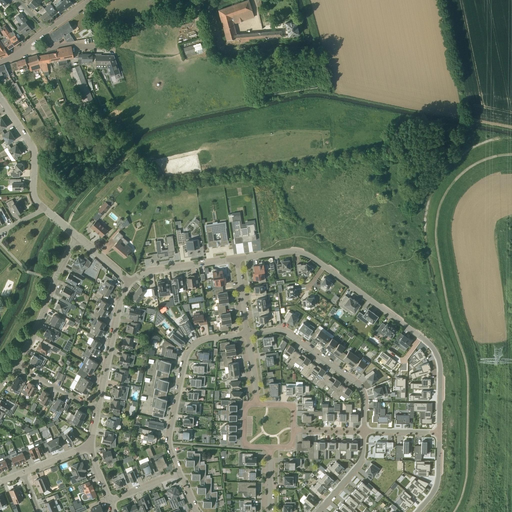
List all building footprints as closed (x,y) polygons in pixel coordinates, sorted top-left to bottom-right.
[(34,9),(39,4),(33,0),(26,0),(25,2),(34,9)] [(72,3),(69,0),(64,0),(62,2),(60,0),(55,0),(53,3),(56,7),(60,12),(67,7),(67,8),(72,3)] [(249,38),(282,36),(281,31),(236,34),(234,24),(254,17),(248,0),(219,10),(227,40),(237,38),(237,39),(237,40),(240,39),(241,42),(250,41),(249,38)] [(57,12),(52,6),(50,4),(49,5),(45,8),(44,9),(51,17),(57,12)] [(45,22),(51,17),(44,9),(45,8),(43,7),(37,12),(38,13),(45,22)] [(17,16),(15,17),(19,21),(20,23),(21,22),(23,24),(21,25),(18,27),(24,35),(32,30),(28,25),(29,24),(21,13),(17,16)] [(298,33),(296,25),(296,21),(286,23),(289,35),(289,37),(290,37),(290,35),(292,35),(292,37),(294,36),(294,35),(297,34),(297,35),(300,35),(299,32),(298,33)] [(50,34),(55,42),(74,29),(69,22),(50,34)] [(14,45),(20,42),(15,35),(16,35),(13,31),(10,34),(9,32),(10,32),(8,28),(4,31),(7,34),(14,45)] [(14,45),(7,34),(4,31),(3,30),(1,31),(4,36),(5,37),(2,39),(4,42),(9,49),(14,45)] [(0,58),(9,55),(3,48),(4,47),(0,40),(0,58)] [(196,54),(193,45),(184,48),(186,57),(196,54)] [(74,58),(72,50),(71,46),(57,49),(58,52),(48,54),(50,63),(74,58)] [(38,56),(41,65),(50,63),(48,54),(38,56)] [(82,64),(82,61),(93,61),(93,56),(93,54),(82,54),(82,58),(78,58),(78,64),(82,64)] [(96,69),(97,64),(106,64),(110,75),(119,72),(114,55),(100,55),(100,54),(96,54),(96,56),(93,56),(93,61),(93,64),(93,65),(95,69),(96,69)] [(30,68),(30,69),(31,71),(42,68),(43,72),(44,72),(41,65),(38,56),(37,55),(29,58),(25,59),(30,68)] [(24,70),(30,68),(25,59),(10,63),(12,71),(18,69),(23,68),(24,70)] [(8,72),(5,65),(5,64),(0,66),(0,75),(7,72),(8,72)] [(93,102),(85,80),(79,65),(70,69),(85,106),(93,102)] [(25,93),(22,86),(21,86),(18,81),(15,83),(17,89),(20,94),(24,92),(25,93)] [(5,140),(13,135),(10,130),(5,134),(4,132),(1,134),(2,135),(5,140)] [(8,144),(15,139),(13,135),(5,140),(8,144)] [(11,153),(19,149),(16,144),(11,148),(8,144),(6,145),(7,147),(11,153)] [(11,153),(16,160),(18,158),(17,156),(22,153),(19,149),(11,153)] [(10,175),(12,177),(19,177),(20,176),(20,172),(22,172),(24,170),(24,165),(22,163),(17,163),(15,165),(15,170),(13,170),(10,173),(10,175)] [(12,191),(13,191),(19,191),(19,190),(23,190),(23,182),(18,182),(18,179),(9,179),(10,185),(12,185),(12,191)] [(10,210),(14,208),(17,214),(24,210),(22,207),(23,207),(19,201),(15,203),(12,199),(6,203),(10,210)] [(103,215),(111,206),(106,202),(98,210),(103,215)] [(96,220),(91,227),(102,237),(108,230),(96,220)] [(240,220),(233,221),(233,222),(235,238),(242,237),(243,242),(248,241),(247,240),(251,239),(251,241),(256,240),(255,233),(254,233),(254,230),(255,230),(254,224),(247,225),(247,227),(241,228),(240,220)] [(217,246),(217,244),(219,244),(219,245),(228,244),(227,239),(225,222),(205,225),(208,242),(209,247),(217,246)] [(185,233),(181,233),(180,229),(176,230),(177,239),(181,239),(183,248),(187,248),(187,250),(194,249),(195,249),(200,248),(198,239),(193,240),(186,241),(185,233)] [(119,248),(117,250),(118,251),(119,252),(121,254),(122,254),(125,257),(129,252),(132,249),(126,244),(128,242),(122,237),(123,236),(119,232),(113,239),(117,242),(114,245),(117,247),(117,246),(119,248)] [(172,251),(175,251),(172,236),(166,237),(168,249),(162,250),(161,243),(156,244),(157,253),(153,254),(154,260),(160,259),(160,257),(173,255),(172,251)] [(88,268),(88,267),(91,262),(85,257),(83,260),(78,257),(75,263),(74,263),(72,266),(73,267),(72,269),(76,271),(75,271),(81,275),(84,269),(86,269),(88,268)] [(289,260),(288,260),(288,259),(285,260),(285,261),(281,261),(282,267),(281,267),(280,264),(277,265),(278,273),(286,272),(285,269),(290,268),(290,266),(291,266),(290,262),(289,262),(289,260)] [(264,271),(263,264),(262,265),(262,261),(258,264),(258,265),(253,266),(253,267),(252,268),(254,270),(254,273),(264,271)] [(310,266),(307,264),(306,264),(305,265),(304,264),(301,265),(301,264),(297,264),(298,274),(304,273),(307,275),(311,270),(311,271),(314,268),(311,265),(310,266)] [(225,277),(223,277),(223,275),(224,272),(222,272),(222,270),(217,271),(217,270),(213,268),(213,272),(212,272),(213,279),(223,277),(225,277)] [(84,276),(81,275),(75,271),(73,275),(70,273),(66,280),(76,285),(78,280),(81,281),(84,276)] [(263,272),(264,271),(254,273),(253,273),(253,276),(252,278),(253,279),(254,280),(259,279),(259,283),(266,282),(265,275),(264,275),(263,272)] [(192,288),(195,287),(199,287),(197,274),(192,275),(193,277),(187,278),(188,286),(192,286),(192,288)] [(114,285),(109,282),(111,279),(106,275),(103,279),(105,280),(104,282),(101,281),(100,284),(103,286),(111,290),(114,285)] [(174,278),(174,279),(175,285),(172,286),(173,293),(179,292),(178,287),(183,287),(181,277),(174,278)] [(213,289),(215,289),(221,288),(221,285),(226,284),(226,283),(227,282),(225,280),(225,277),(223,277),(213,279),(214,279),(215,282),(212,283),(213,289)] [(328,289),(332,283),(331,282),(331,281),(328,278),(327,279),(325,278),(324,278),(322,280),(323,281),(323,282),(323,283),(322,285),(323,285),(321,288),(326,292),(328,289)] [(170,290),(168,282),(165,283),(165,281),(158,282),(159,292),(167,291),(166,290),(170,290)] [(256,296),(267,294),(266,289),(264,289),(263,285),(260,286),(260,285),(257,285),(257,286),(255,286),(255,287),(254,287),(254,288),(254,290),(255,290),(256,296)] [(293,289),(293,285),(286,286),(287,289),(288,297),(293,296),(293,297),(297,297),(297,292),(296,293),(296,291),(295,291),(294,288),(293,289)] [(77,289),(71,286),(70,289),(65,287),(63,290),(62,289),(61,292),(61,293),(68,297),(71,298),(73,295),(73,296),(75,292),(80,295),(82,292),(81,292),(78,290),(77,289)] [(96,293),(97,293),(102,296),(104,294),(108,296),(111,290),(103,286),(101,290),(98,289),(96,293)] [(147,292),(145,290),(140,287),(137,291),(136,293),(135,293),(132,298),(139,303),(147,292)] [(218,299),(228,298),(227,292),(222,292),(221,288),(215,289),(216,297),(218,296),(218,299)] [(257,304),(266,303),(265,300),(267,299),(267,294),(256,296),(257,301),(256,301),(256,304),(257,304)] [(349,298),(346,296),(345,295),(339,305),(347,311),(348,311),(349,308),(355,312),(360,305),(357,302),(357,301),(354,299),(353,300),(350,297),(349,298)] [(310,297),(309,297),(309,298),(306,298),(306,299),(302,299),(303,305),(306,305),(314,305),(314,300),(315,300),(315,296),(310,296),(310,297)] [(218,310),(224,309),(224,305),(229,304),(228,298),(218,299),(219,302),(217,303),(218,310)] [(100,303),(99,306),(101,307),(107,310),(110,304),(102,300),(101,299),(100,299),(99,300),(99,303),(100,303)] [(66,314),(69,309),(72,304),(65,300),(64,303),(58,300),(56,304),(57,304),(55,308),(63,313),(63,312),(66,314)] [(258,313),(269,312),(268,306),(266,307),(266,303),(257,304),(257,305),(256,305),(257,308),(258,308),(258,313)] [(109,311),(107,310),(101,307),(99,310),(96,309),(93,313),(99,316),(100,314),(106,317),(109,311)] [(141,309),(134,308),(134,309),(130,308),(129,314),(135,316),(134,320),(140,321),(142,313),(140,313),(141,309)] [(221,320),(231,319),(230,313),(225,313),(224,309),(218,310),(214,311),(214,315),(218,315),(219,317),(221,317),(221,320)] [(368,310),(368,309),(368,310),(364,315),(360,312),(357,316),(365,321),(367,319),(372,322),(373,323),(375,320),(376,320),(378,318),(377,317),(377,316),(374,314),(372,312),(371,312),(368,310)] [(260,322),(262,322),(262,323),(266,322),(265,322),(269,321),(268,317),(270,317),(269,312),(258,313),(259,319),(258,319),(259,322),(258,322),(259,322),(260,322)] [(285,320),(294,325),(298,318),(295,316),(296,315),(290,312),(285,320)] [(193,321),(194,321),(194,324),(200,323),(200,325),(207,324),(206,318),(204,318),(203,314),(193,316),(193,318),(192,319),(193,321)] [(64,319),(55,315),(54,318),(52,317),(50,321),(51,322),(51,323),(59,328),(64,319)] [(180,325),(185,334),(190,331),(191,332),(195,330),(188,318),(184,320),(185,322),(180,325)] [(103,329),(106,324),(98,319),(95,325),(97,326),(103,329)] [(220,323),(220,329),(221,331),(227,330),(227,325),(232,325),(231,319),(221,320),(222,323),(220,323)] [(133,325),(127,324),(126,331),(125,331),(136,333),(136,330),(139,330),(140,324),(140,323),(134,322),(133,325)] [(385,333),(391,337),(392,335),(393,336),(396,333),(395,332),(396,330),(393,328),(394,327),(393,326),(392,325),(390,325),(390,326),(387,323),(385,325),(382,323),(382,324),(380,323),(380,322),(374,329),(380,333),(383,336),(385,333)] [(305,334),(308,336),(314,327),(310,324),(308,327),(303,323),(299,329),(306,333),(305,334)] [(105,330),(103,329),(97,326),(95,330),(92,328),(89,333),(94,336),(95,336),(96,333),(102,336),(105,330)] [(59,331),(52,327),(50,330),(48,329),(44,336),(54,341),(55,338),(57,339),(58,338),(59,337),(59,336),(59,335),(58,334),(59,331)] [(316,339),(319,341),(325,333),(318,328),(311,337),(314,339),(313,340),(315,341),(316,339)] [(167,334),(170,337),(175,343),(176,342),(181,347),(185,342),(180,338),(183,336),(181,334),(178,330),(175,332),(173,329),(167,334)] [(326,348),(326,347),(330,342),(329,342),(327,340),(330,337),(325,333),(319,341),(322,343),(321,345),(323,346),(326,348)] [(397,337),(393,342),(399,347),(401,343),(406,347),(409,344),(409,345),(412,340),(408,338),(403,335),(400,339),(397,337)] [(270,345),(272,345),(272,340),(274,340),(274,336),(262,338),(262,340),(264,352),(271,351),(270,345)] [(123,342),(122,347),(122,349),(123,347),(132,349),(133,342),(134,338),(126,337),(125,342),(123,342)] [(333,353),(334,352),(337,347),(334,345),(337,342),(332,338),(329,342),(330,342),(326,347),(329,349),(328,350),(330,352),(330,351),(333,353)] [(99,349),(102,343),(94,339),(91,345),(92,346),(92,345),(98,349),(99,349)] [(162,345),(166,348),(164,355),(176,358),(177,352),(172,351),(172,350),(173,350),(175,346),(165,340),(162,345)] [(287,343),(284,340),(279,350),(281,350),(283,349),(287,343)] [(47,345),(43,342),(42,343),(40,343),(39,345),(38,345),(38,346),(37,347),(37,348),(37,349),(46,355),(49,349),(55,352),(57,351),(59,348),(49,342),(47,345)] [(226,351),(236,350),(235,349),(236,349),(236,345),(235,345),(235,344),(228,345),(227,342),(221,343),(222,348),(225,349),(226,351)] [(344,353),(341,351),(344,347),(339,343),(337,347),(334,352),(336,354),(335,355),(335,356),(337,357),(337,356),(340,358),(344,353)] [(100,350),(99,349),(98,349),(92,345),(92,346),(90,349),(87,348),(85,352),(90,355),(92,352),(97,356),(100,350)] [(295,348),(290,345),(286,349),(284,352),(284,353),(289,357),(286,362),(289,364),(297,352),(294,350),(295,348)] [(408,364),(411,368),(426,356),(420,349),(413,354),(416,357),(408,364)] [(223,361),(230,360),(230,357),(236,356),(236,355),(237,355),(236,351),(236,350),(226,351),(226,354),(223,355),(223,359),(223,361)] [(197,353),(197,354),(197,355),(198,355),(198,356),(199,356),(198,358),(203,358),(203,359),(209,360),(209,355),(212,354),(212,351),(208,351),(208,352),(203,352),(203,353),(199,352),(198,352),(198,353),(197,353)] [(345,360),(348,362),(354,354),(349,351),(346,354),(344,353),(340,358),(343,360),(342,361),(344,362),(345,360)] [(383,351),(380,356),(387,360),(384,364),(391,369),(397,361),(383,351)] [(265,358),(266,367),(267,367),(266,366),(274,365),(273,358),(275,358),(274,352),(265,353),(265,354),(266,354),(266,358),(265,358)] [(301,355),(297,352),(289,364),(287,366),(290,369),(296,362),(301,365),(307,357),(302,354),(301,355)] [(128,368),(128,365),(130,358),(130,354),(123,353),(122,358),(120,358),(119,365),(120,363),(123,364),(123,367),(128,368)] [(354,369),(355,368),(358,363),(356,361),(359,358),(354,354),(348,362),(351,364),(350,366),(349,366),(351,367),(352,367),(354,369)] [(33,355),(30,361),(33,363),(32,365),(37,369),(40,363),(44,365),(47,359),(40,355),(39,358),(33,355)] [(84,362),(95,368),(98,363),(89,358),(86,356),(83,362),(84,362)] [(310,362),(311,360),(307,357),(301,365),(304,368),(301,373),(304,375),(312,364),(310,362)] [(362,374),(368,365),(361,359),(358,363),(355,368),(358,370),(357,371),(356,371),(358,373),(359,372),(362,374)] [(159,378),(167,380),(170,369),(169,369),(170,362),(161,360),(159,369),(157,369),(155,378),(159,379),(159,378)] [(228,369),(238,368),(238,367),(239,367),(238,363),(237,363),(237,362),(231,363),(230,360),(223,361),(224,366),(228,367),(228,369)] [(79,371),(85,374),(86,374),(87,372),(91,374),(95,368),(84,362),(81,368),(80,368),(79,371)] [(204,368),(208,368),(208,362),(200,362),(200,365),(198,365),(198,366),(194,365),(194,366),(193,366),(192,367),(192,368),(193,368),(193,369),(194,369),(194,371),(198,372),(204,373),(204,368)] [(410,374),(412,378),(431,371),(428,362),(419,366),(421,370),(410,374)] [(317,365),(316,367),(312,364),(304,375),(307,378),(310,373),(316,376),(322,368),(317,365)] [(226,379),(233,378),(232,375),(239,374),(239,373),(240,373),(239,369),(238,369),(238,368),(228,369),(229,372),(225,374),(226,379)] [(325,373),(326,371),(322,368),(316,376),(319,379),(316,384),(319,386),(327,375),(325,373)] [(372,368),(364,375),(371,383),(377,377),(375,375),(376,374),(372,368)] [(127,377),(129,371),(122,369),(121,373),(116,371),(114,378),(124,380),(125,377),(127,377)] [(191,382),(191,385),(195,385),(195,386),(201,386),(201,382),(205,382),(205,376),(198,375),(197,378),(196,378),(196,379),(191,379),(190,379),(190,380),(190,381),(190,382),(191,382)] [(332,376),(331,378),(327,375),(319,386),(322,389),(325,384),(331,387),(337,379),(332,376)] [(14,388),(13,391),(19,394),(22,388),(19,386),(23,380),(21,379),(22,378),(19,377),(19,378),(17,377),(15,380),(14,380),(12,383),(13,384),(11,387),(14,388)] [(93,382),(84,377),(81,383),(90,388),(92,386),(91,386),(93,382)] [(400,396),(405,396),(405,377),(396,377),(396,386),(400,386),(400,396)] [(168,380),(167,380),(159,378),(159,379),(157,388),(155,388),(153,396),(157,397),(165,399),(168,388),(167,388),(168,380)] [(230,388),(235,388),(241,387),(240,380),(234,381),(234,378),(233,378),(226,379),(227,384),(229,384),(230,388)] [(412,383),(412,388),(431,388),(431,379),(422,378),(422,383),(412,383)] [(281,383),(274,383),(273,379),(268,379),(270,396),(278,396),(278,390),(281,390),(281,385),(281,383)] [(340,384),(341,382),(337,379),(331,387),(334,390),(331,395),(334,397),(342,386),(340,384)] [(83,392),(84,392),(86,394),(88,390),(89,391),(90,388),(81,383),(78,381),(73,390),(82,395),(82,394),(83,392)] [(26,395),(27,393),(33,396),(37,388),(35,387),(35,386),(29,382),(25,390),(24,389),(22,392),(26,395)] [(126,386),(119,385),(118,388),(113,387),(111,393),(111,394),(115,395),(115,397),(127,400),(127,399),(125,399),(126,393),(124,392),(126,386)] [(288,396),(294,396),(294,393),(294,387),(291,387),(291,386),(285,386),(285,385),(281,385),(281,390),(281,391),(284,391),(284,394),(288,394),(288,396)] [(294,387),(294,393),(304,393),(304,392),(307,392),(307,385),(294,385),(294,387)] [(381,385),(374,387),(376,398),(385,396),(383,389),(382,389),(381,385)] [(347,387),(346,388),(342,386),(334,397),(336,399),(337,400),(340,395),(346,399),(347,398),(349,396),(349,395),(352,390),(347,387)] [(188,395),(188,396),(188,398),(192,398),(192,399),(198,399),(198,395),(200,395),(205,395),(205,389),(195,388),(195,392),(193,392),(188,392),(187,393),(187,394),(187,395),(188,395)] [(235,391),(235,389),(235,388),(230,388),(228,389),(228,393),(231,393),(230,397),(242,398),(242,391),(235,391)] [(47,405),(51,398),(47,396),(49,393),(43,390),(39,397),(42,399),(41,402),(47,405)] [(411,400),(430,400),(431,391),(422,391),(422,395),(412,395),(411,400)] [(166,399),(165,399),(157,397),(155,407),(154,406),(153,410),(156,411),(155,412),(153,411),(152,415),(163,418),(166,406),(165,406),(166,399)] [(307,407),(307,411),(314,411),(314,407),(312,407),(312,400),(311,400),(311,397),(303,397),(302,403),(304,403),(304,407),(307,407)] [(63,409),(64,408),(60,407),(63,401),(58,398),(53,407),(51,410),(60,415),(63,409)] [(5,402),(1,400),(0,401),(0,407),(7,411),(9,408),(12,410),(16,404),(7,399),(5,402)] [(120,400),(120,401),(113,400),(112,405),(110,405),(109,410),(109,412),(110,410),(113,411),(113,414),(120,415),(119,415),(120,412),(119,412),(119,408),(124,409),(125,401),(120,400)] [(231,404),(231,400),(221,400),(221,404),(227,405),(227,410),(231,410),(237,410),(237,404),(231,404)] [(198,412),(199,407),(199,402),(185,401),(185,406),(186,406),(186,412),(196,412),(198,412)] [(427,403),(414,402),(414,411),(425,411),(425,418),(421,418),(421,424),(432,424),(432,418),(430,418),(431,410),(427,410),(427,403)] [(322,403),(322,411),(322,415),(322,420),(328,420),(330,420),(329,422),(334,422),(334,420),(334,412),(328,412),(328,403),(322,403)] [(346,412),(340,412),(340,404),(334,403),(334,412),(334,420),(340,420),(341,420),(341,422),(346,422),(346,420),(346,412)] [(346,420),(352,420),(353,420),(353,422),(358,422),(358,412),(352,412),(352,404),(346,404),(346,412),(346,420)] [(408,417),(413,417),(414,405),(408,405),(408,413),(395,413),(395,421),(408,421),(408,417)] [(388,422),(391,422),(391,414),(386,414),(386,416),(380,416),(380,408),(373,408),(373,417),(373,422),(380,422),(380,423),(388,423),(388,422)] [(86,414),(78,410),(78,409),(75,415),(83,419),(86,414)] [(227,410),(221,410),(221,414),(226,414),(226,420),(237,420),(237,414),(231,414),(231,410),(227,410)] [(322,415),(322,411),(314,411),(307,411),(305,411),(305,414),(302,414),(302,421),(311,422),(311,415),(322,415)] [(196,426),(196,420),(197,415),(182,414),(182,419),(184,419),(183,425),(193,426),(193,425),(196,426)] [(84,420),(83,419),(75,415),(71,420),(68,418),(66,422),(74,426),(76,423),(81,426),(84,420)] [(113,420),(108,419),(106,425),(116,427),(117,424),(119,424),(120,418),(114,416),(113,420)] [(149,426),(163,429),(164,423),(150,420),(149,426)] [(236,430),(236,424),(226,424),(226,430),(221,430),(221,434),(226,434),(230,434),(230,430),(236,430)] [(75,438),(73,434),(74,434),(72,432),(73,431),(73,430),(73,429),(72,428),(71,427),(70,427),(69,427),(60,434),(64,439),(67,437),(70,442),(75,438)] [(148,433),(149,430),(142,428),(142,432),(145,432),(144,434),(143,438),(147,439),(146,442),(152,444),(152,441),(156,442),(157,437),(153,436),(154,434),(148,433)] [(192,435),(193,429),(185,428),(185,431),(183,431),(183,432),(179,432),(178,432),(177,432),(177,433),(177,434),(177,435),(178,435),(179,435),(178,438),(183,439),(183,440),(188,440),(192,440),(192,435)] [(115,440),(113,440),(114,433),(105,431),(104,437),(103,437),(102,443),(107,444),(107,443),(110,444),(110,445),(110,446),(116,446),(115,440)] [(60,441),(64,439),(60,434),(58,435),(59,437),(53,440),(57,448),(62,446),(60,441)] [(236,434),(230,434),(226,434),(226,440),(220,439),(220,444),(230,445),(230,440),(236,440),(236,434)] [(310,444),(310,439),(302,439),(302,443),(297,443),(297,447),(297,450),(299,450),(309,451),(308,458),(313,458),(313,444),(310,444)] [(57,448),(53,440),(47,442),(46,440),(43,441),(45,447),(48,446),(51,451),(57,448)] [(325,442),(325,440),(320,440),(320,442),(319,442),(319,441),(314,441),(313,444),(313,458),(318,458),(318,450),(324,450),(325,442)] [(330,442),(325,442),(324,450),(324,458),(329,458),(329,450),(335,450),(335,442),(336,442),(336,440),(331,440),(331,442),(330,442)] [(340,450),(346,450),(346,442),(347,440),(342,440),(342,442),(341,442),(336,442),(335,442),(335,450),(335,458),(340,459),(340,450)] [(346,450),(346,459),(351,459),(351,451),(357,451),(357,440),(353,440),(353,442),(352,442),(346,442),(346,450)] [(45,447),(43,441),(39,442),(40,445),(35,447),(38,456),(44,453),(42,448),(45,447)] [(392,442),(376,442),(376,446),(374,446),(374,458),(383,458),(383,452),(381,452),(381,449),(392,449),(392,442)] [(403,445),(396,445),(395,457),(403,457),(403,452),(411,452),(411,442),(403,442),(403,445)] [(429,443),(427,443),(427,442),(423,442),(421,442),(421,445),(415,445),(415,458),(422,458),(422,453),(429,453),(429,443)] [(33,458),(38,456),(35,447),(29,449),(28,447),(25,448),(27,454),(30,453),(33,458)] [(24,455),(27,454),(25,448),(22,450),(23,452),(17,454),(21,463),(26,461),(24,455)] [(13,460),(15,465),(21,463),(17,454),(15,450),(10,453),(10,454),(7,455),(9,461),(13,460)] [(195,451),(192,451),(187,450),(187,457),(188,457),(188,458),(187,458),(187,461),(184,461),(186,465),(186,466),(194,466),(200,466),(200,464),(200,453),(195,453),(195,451)] [(119,457),(113,459),(112,456),(111,451),(107,452),(106,451),(102,451),(104,457),(105,457),(106,461),(107,465),(119,460),(119,457)] [(250,457),(250,453),(242,453),(242,462),(246,462),(246,464),(249,464),(249,465),(253,465),(253,464),(256,464),(256,462),(257,462),(257,459),(256,459),(256,457),(250,457)] [(6,463),(9,461),(7,455),(4,457),(5,459),(0,461),(0,463),(3,470),(9,468),(6,463)] [(163,468),(167,466),(166,462),(166,463),(163,456),(158,458),(159,459),(155,461),(159,471),(163,469),(163,468)] [(302,465),(302,458),(292,458),(292,461),(288,461),(288,462),(284,462),(284,469),(294,469),(294,468),(295,468),(295,465),(301,465),(302,465)] [(146,477),(149,475),(149,476),(150,476),(151,476),(152,476),(152,475),(152,474),(150,470),(151,470),(150,468),(154,467),(151,460),(141,464),(141,465),(141,466),(141,468),(143,473),(144,473),(146,477)] [(345,469),(336,461),(332,466),(330,465),(326,469),(329,472),(331,470),(333,472),(335,470),(340,474),(345,469)] [(421,463),(418,463),(418,468),(420,468),(419,475),(429,476),(430,463),(424,463),(424,461),(421,461),(421,463)] [(81,481),(80,477),(85,475),(84,471),(86,470),(83,462),(80,463),(80,462),(71,466),(76,479),(78,482),(81,481)] [(205,480),(205,478),(206,463),(200,464),(200,466),(194,466),(194,470),(195,470),(195,472),(193,472),(193,475),(190,475),(192,479),(191,479),(191,480),(200,480),(205,480)] [(381,469),(373,464),(367,472),(374,477),(376,474),(377,475),(381,469)] [(131,482),(137,479),(135,474),(139,472),(136,465),(132,467),(133,470),(127,472),(131,482)] [(255,476),(256,476),(256,468),(239,468),(239,473),(244,474),(244,478),(249,479),(253,480),(253,479),(255,479),(255,476)] [(119,480),(114,481),(115,483),(114,485),(116,486),(117,488),(118,488),(119,487),(121,488),(122,486),(123,486),(124,485),(123,481),(126,480),(123,473),(117,475),(117,476),(119,480)] [(317,480),(318,481),(322,485),(325,482),(330,486),(334,481),(325,473),(321,478),(319,477),(317,480)] [(286,487),(295,487),(295,479),(293,479),(293,476),(284,476),(283,476),(283,480),(284,480),(284,483),(285,484),(286,487)] [(38,486),(37,486),(40,492),(47,489),(42,477),(35,480),(36,483),(37,483),(38,486)] [(211,494),(211,492),(212,477),(205,478),(205,480),(200,480),(200,484),(201,484),(201,486),(199,486),(198,489),(196,489),(198,493),(197,493),(197,494),(206,494),(211,494)] [(355,484),(360,488),(364,491),(368,486),(369,487),(371,484),(365,480),(363,483),(358,479),(355,484)] [(410,491),(418,497),(426,488),(421,484),(423,482),(421,480),(419,482),(416,480),(413,484),(415,486),(410,491)] [(323,494),(327,489),(322,485),(318,481),(314,487),(312,485),(310,488),(315,493),(318,490),(323,494)] [(94,496),(96,495),(93,486),(91,487),(89,482),(82,485),(85,493),(84,494),(83,494),(83,495),(82,496),(82,497),(83,498),(84,499),(85,499),(86,499),(91,497),(91,498),(92,498),(93,498),(94,498),(94,497),(94,496)] [(255,495),(256,482),(238,482),(238,491),(247,491),(247,495),(249,495),(249,497),(249,495),(255,495)] [(172,509),(179,506),(177,501),(178,501),(176,497),(179,496),(179,495),(180,495),(179,493),(180,493),(178,489),(177,489),(176,487),(167,491),(169,495),(167,496),(172,509)] [(353,487),(349,492),(354,496),(359,499),(362,494),(363,495),(365,492),(364,491),(360,488),(358,491),(353,487)] [(17,488),(9,491),(13,501),(10,502),(13,510),(17,508),(15,503),(23,499),(23,498),(22,494),(21,494),(21,492),(19,493),(17,488)] [(164,496),(160,497),(157,491),(153,493),(155,497),(152,498),(157,511),(161,511),(158,504),(166,501),(164,496)] [(216,508),(216,503),(216,500),(217,500),(217,491),(211,492),(211,494),(206,494),(206,498),(206,500),(204,500),(204,502),(201,502),(203,507),(215,508),(216,508)] [(310,496),(312,494),(310,492),(308,495),(304,500),(305,501),(303,503),(305,505),(304,507),(308,510),(311,506),(312,506),(316,501),(310,496)] [(58,511),(54,501),(60,498),(58,493),(46,498),(47,502),(44,503),(47,511),(55,511),(58,511)] [(403,500),(398,505),(406,511),(414,502),(410,498),(411,496),(409,495),(408,496),(408,497),(405,494),(401,499),(403,500)] [(144,511),(148,511),(147,507),(151,505),(147,495),(141,498),(143,504),(139,505),(142,511),(144,511)] [(344,500),(348,503),(353,507),(356,502),(358,502),(360,500),(359,499),(354,496),(352,498),(347,495),(344,500)] [(252,504),(251,503),(251,500),(244,500),(244,509),(246,509),(246,511),(255,511),(255,506),(251,506),(251,504),(252,504)] [(295,510),(295,502),(285,502),(285,504),(284,504),(284,508),(283,508),(283,511),(284,511),(283,511),(291,511),(292,510),(295,510)] [(338,507),(343,511),(348,511),(351,509),(352,510),(354,508),(353,507),(348,503),(346,506),(342,502),(338,507)]
